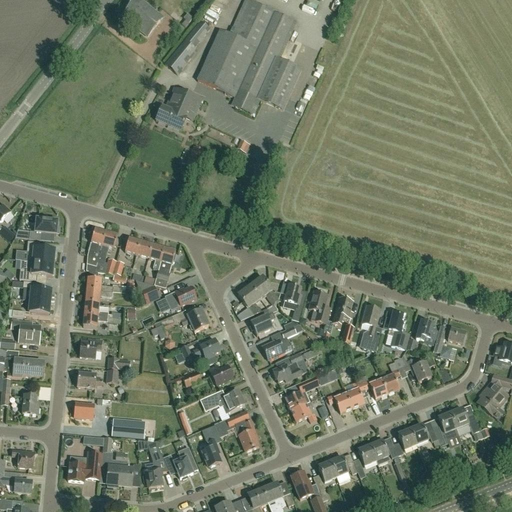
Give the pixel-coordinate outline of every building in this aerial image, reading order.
[(162,18),(139,0),(136,0),(122,17),(147,37),(162,18)] [(276,60),(293,22),(245,0),(232,29),(229,36),(220,32),(197,83),(234,99),(234,100),(238,101),(235,108),(253,116),(260,101),(283,111),(301,71),(276,60)] [(185,21),(182,26),(185,28),(188,24),(192,19),(187,15),(184,20),(185,21)] [(193,50),(209,31),(200,24),(165,65),(177,75),(196,53),(193,50)] [(191,123),(201,102),(174,90),(166,110),(162,109),(156,122),(181,133),(186,121),(191,123)] [(246,155),(250,146),(241,142),(237,150),(246,155)] [(197,169),(202,158),(204,153),(194,148),(192,154),(187,165),(197,169)] [(173,209),(171,201),(162,203),(165,212),(173,209)] [(0,231),(2,229),(0,227),(0,224),(10,214),(3,207),(0,210),(0,231)] [(37,217),(35,234),(29,233),(29,241),(41,242),(42,235),(56,237),(56,235),(58,235),(59,228),(57,228),(57,223),(46,222),(47,218),(37,217)] [(97,265),(106,234),(95,231),(87,257),(86,273),(94,275),(97,265)] [(103,267),(104,263),(108,249),(113,251),(117,237),(106,234),(97,265),(103,267)] [(15,237),(12,235),(6,242),(9,244),(15,237)] [(136,257),(139,244),(129,241),(125,254),(136,257)] [(21,262),(53,265),(54,260),(55,260),(56,254),(54,254),(55,252),(39,251),(40,244),(28,243),(26,254),(28,255),(27,263),(21,262)] [(149,261),(153,247),(139,244),(136,257),(149,261)] [(153,247),(149,261),(155,262),(153,271),(158,272),(161,264),(160,264),(164,251),(153,247)] [(164,251),(160,264),(161,264),(156,280),(154,287),(154,288),(159,289),(161,283),(166,285),(169,276),(171,267),(172,267),(175,254),(164,251)] [(106,275),(112,276),(116,263),(109,261),(106,275)] [(53,265),(21,262),(27,263),(26,271),(20,270),(19,281),(36,283),(36,277),(52,278),(52,277),(54,277),(54,271),(53,271),(53,265)] [(120,277),(123,265),(116,263),(113,275),(120,277)] [(0,269),(0,277),(5,281),(8,278),(0,269)] [(88,280),(87,292),(113,295),(113,294),(121,295),(122,288),(113,287),(113,291),(111,291),(111,289),(101,288),(102,282),(97,281),(97,274),(95,274),(94,275),(89,274),(88,280)] [(116,277),(115,282),(129,286),(130,281),(116,277)] [(154,287),(156,280),(146,278),(144,284),(154,287)] [(250,288),(260,301),(264,297),(273,309),(277,307),(280,295),(275,294),(273,295),(271,293),(272,292),(262,279),(250,288)] [(154,288),(135,283),(146,307),(159,300),(154,288)] [(291,322),(292,322),(298,324),(302,312),(302,311),(307,294),(300,293),(301,291),(295,289),(295,287),(291,286),(290,288),(289,287),(285,304),(289,305),(288,310),(294,312),(291,322)] [(254,305),(260,301),(250,288),(237,297),(247,310),(248,310),(253,317),(261,314),(254,305)] [(174,294),(164,299),(171,312),(180,308),(196,301),(191,289),(184,292),(183,290),(174,294)] [(31,291),(30,302),(50,304),(51,293),(31,291)] [(85,306),(99,307),(100,298),(113,299),(113,295),(87,292),(85,306)] [(309,311),(313,313),(323,315),(324,310),(328,298),(313,294),(309,311)] [(332,326),(333,326),(340,328),(343,318),(351,320),(352,315),(350,314),(352,305),(339,301),(335,316),(333,324),(332,326)] [(48,316),(50,304),(30,302),(29,314),(48,316)] [(84,317),(108,320),(108,314),(98,313),(99,307),(85,306),(84,317)] [(272,315),(277,313),(275,308),(273,309),(266,311),(268,317),(250,325),(256,338),(272,331),(268,323),(275,320),(272,315)] [(376,352),(380,340),(374,339),(376,330),(375,330),(380,312),(366,309),(361,326),(370,328),(364,349),(376,352)] [(323,315),(313,313),(310,322),(326,327),(327,323),(330,311),(324,310),(323,315)] [(175,326),(181,323),(183,328),(190,325),(194,334),(208,328),(200,312),(187,318),(185,313),(179,315),(175,317),(160,324),(171,319),(175,326)] [(408,337),(403,336),(405,327),(403,326),(405,319),(393,316),(387,337),(393,339),(391,349),(404,352),(408,337)] [(108,320),(84,317),(83,328),(97,330),(97,323),(107,324),(108,320)] [(12,320),(11,330),(17,331),(20,331),(19,344),(38,346),(40,329),(28,327),(28,325),(19,324),(19,321),(12,320)] [(298,324),(292,322),(291,325),(288,326),(290,331),(299,327),(297,327),(298,324)] [(327,323),(326,327),(322,341),(328,342),(330,336),(333,326),(332,326),(333,324),(327,323)] [(437,334),(431,333),(433,327),(421,323),(416,342),(423,344),(424,339),(429,341),(435,342),(437,334)] [(160,342),(167,339),(162,327),(160,328),(158,324),(154,326),(160,342)] [(350,347),(350,346),(355,330),(347,328),(342,345),(350,347)] [(440,328),(437,340),(433,353),(439,355),(444,337),(448,338),(447,343),(462,347),(465,335),(450,331),(450,332),(446,331),(446,330),(440,328)] [(286,333),(281,335),(284,340),(285,340),(287,339),(296,335),(293,329),(290,331),(286,333)] [(409,341),(406,352),(413,354),(415,348),(416,343),(409,341)] [(1,342),(0,349),(14,351),(15,344),(1,342)] [(101,353),(102,343),(88,342),(88,345),(82,344),(80,360),(95,361),(96,352),(101,353)] [(200,350),(193,353),(196,359),(203,356),(208,367),(216,364),(214,358),(213,356),(219,353),(215,342),(199,349),(200,350)] [(284,355),(278,343),(278,342),(261,349),(268,363),(284,355)] [(496,349),(493,358),(494,359),(500,360),(499,363),(511,366),(511,347),(504,345),(502,351),(496,349)] [(192,360),(187,348),(180,351),(186,363),(192,360)] [(444,363),(454,363),(454,350),(444,350),(444,363)] [(314,351),(303,356),(305,361),(305,362),(317,357),(314,351)] [(22,381),(22,378),(41,380),(43,364),(6,361),(6,354),(0,353),(0,373),(3,374),(7,374),(7,380),(22,381)] [(292,367),(286,369),(286,368),(273,374),(277,384),(284,382),(285,384),(301,377),(296,365),(302,362),(299,356),(289,361),(292,367)] [(399,361),(403,370),(409,368),(413,378),(415,377),(418,385),(430,380),(424,365),(415,369),(412,363),(408,364),(404,356),(402,360),(399,361)] [(129,373),(130,363),(119,361),(108,360),(107,371),(129,373)] [(381,382),(387,397),(399,392),(394,380),(400,378),(398,373),(403,370),(399,361),(394,363),(395,364),(388,367),(391,374),(392,377),(381,382)] [(218,372),(217,371),(216,368),(209,371),(216,388),(232,381),(226,369),(218,372)] [(116,385),(117,374),(107,373),(106,384),(116,385)] [(186,390),(202,383),(197,374),(182,381),(186,390)] [(102,388),(103,381),(96,380),(96,377),(79,375),(77,390),(95,391),(95,388),(102,388)] [(360,380),(364,392),(370,390),(374,402),(387,397),(381,382),(369,387),(365,378),(360,380)] [(290,413),(305,406),(309,405),(304,394),(319,387),(316,380),(294,390),(297,396),(285,401),(290,413)] [(345,396),(351,411),(364,406),(359,394),(364,392),(360,380),(354,382),(357,391),(345,396)] [(511,382),(503,380),(501,387),(511,389),(511,382)] [(7,408),(9,392),(10,381),(3,381),(2,392),(1,407),(7,408)] [(483,401),(479,406),(489,415),(498,423),(504,415),(498,410),(507,399),(499,392),(491,385),(482,395),(485,398),(483,401)] [(213,397),(204,401),(209,412),(218,408),(219,410),(222,408),(225,415),(234,412),(244,407),(238,393),(227,398),(225,399),(216,403),(213,397)] [(339,416),(351,411),(345,396),(334,401),(332,398),(327,400),(329,406),(334,404),(339,416)] [(38,417),(38,408),(36,408),(37,399),(24,397),(24,399),(20,399),(20,405),(23,406),(22,416),(38,417)] [(92,422),(94,407),(76,405),(74,420),(92,422)] [(310,425),(316,422),(314,416),(310,418),(305,406),(290,413),(296,425),(308,419),(310,425)] [(322,420),(328,417),(324,408),(317,411),(322,420)] [(477,435),(480,434),(473,415),(465,418),(462,411),(450,415),(456,431),(468,426),(472,437),(477,435)] [(185,413),(179,416),(187,436),(193,434),(185,413)] [(218,425),(222,432),(243,423),(244,424),(248,434),(239,438),(245,454),(258,449),(254,439),(256,438),(246,413),(218,425)] [(450,415),(437,420),(441,428),(438,429),(443,440),(446,447),(449,445),(448,442),(447,440),(452,438),(453,437),(457,435),(456,431),(450,415)] [(145,425),(113,422),(111,439),(143,442),(145,425)] [(410,432),(416,447),(428,442),(421,427),(410,432)] [(433,431),(437,442),(440,449),(446,447),(438,429),(433,431)] [(432,444),(437,442),(433,431),(427,433),(432,444)] [(404,452),(416,447),(410,432),(398,436),(404,452)] [(104,441),(103,450),(103,455),(110,456),(111,441),(104,441)] [(208,469),(220,465),(217,456),(219,456),(213,442),(208,444),(211,451),(202,454),(208,469)] [(370,448),(376,463),(378,468),(388,464),(387,463),(388,460),(388,458),(382,443),(370,448)] [(148,491),(150,490),(151,491),(154,491),(155,489),(162,489),(160,480),(162,479),(161,474),(168,473),(163,460),(156,444),(153,445),(146,444),(153,462),(154,473),(145,474),(146,476),(143,476),(143,479),(144,485),(145,486),(147,486),(148,491)] [(393,447),(397,458),(403,456),(398,445),(393,447)] [(394,460),(396,466),(393,467),(403,491),(406,490),(407,493),(410,492),(399,466),(400,465),(397,458),(393,447),(387,449),(392,461),(394,460)] [(364,468),(376,463),(370,448),(358,452),(364,468)] [(163,460),(168,473),(169,475),(176,472),(180,481),(181,481),(183,482),(187,480),(187,478),(193,476),(192,474),(198,472),(188,450),(178,454),(181,462),(174,465),(170,457),(163,460)] [(33,471),(34,455),(13,453),(12,458),(19,459),(18,470),(33,471)] [(70,466),(68,483),(83,485),(84,479),(86,479),(85,481),(99,482),(100,469),(101,456),(99,456),(94,456),(88,455),(87,461),(71,459),(70,466)] [(121,464),(119,488),(131,489),(131,488),(132,480),(137,480),(137,467),(133,467),(132,471),(126,471),(127,457),(121,456),(121,464)] [(330,464),(336,479),(348,474),(342,459),(330,464)] [(353,463),(358,474),(360,482),(366,479),(359,461),(353,463)] [(113,488),(119,488),(121,464),(108,463),(106,487),(107,487),(107,489),(113,490),(113,488)] [(358,474),(353,463),(347,466),(352,477),(358,474)] [(324,484),(336,479),(330,464),(318,469),(324,484)] [(31,496),(32,484),(17,483),(17,480),(3,479),(3,475),(0,474),(0,488),(2,489),(2,486),(15,487),(14,495),(31,496)] [(317,490),(313,480),(315,486),(310,488),(307,483),(306,483),(303,475),(291,480),(300,502),(309,498),(314,511),(324,511),(325,511),(323,507),(318,494),(319,494),(317,490)] [(318,478),(313,480),(319,494),(318,494),(322,503),(328,501),(318,478)] [(262,491),(267,505),(276,501),(280,510),(285,508),(282,499),(276,485),(262,491)] [(259,511),(258,509),(267,505),(262,491),(247,497),(253,511),(259,511)] [(288,508),(294,506),(290,495),(284,498),(288,508)] [(0,511),(5,511),(11,511),(12,503),(0,501),(0,511)]
